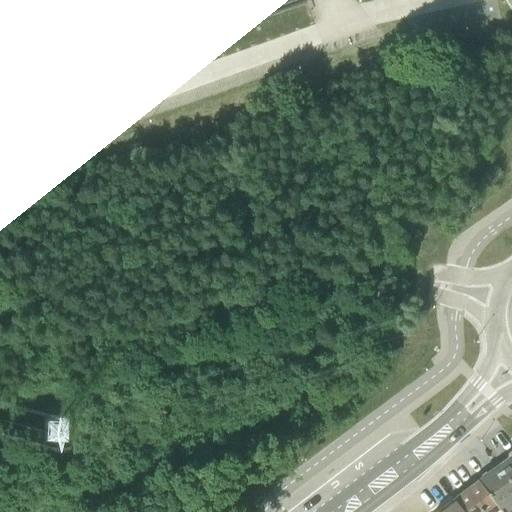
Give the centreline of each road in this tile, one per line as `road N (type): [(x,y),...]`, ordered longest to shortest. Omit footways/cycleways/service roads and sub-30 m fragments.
road 1 (track): [(354,347),(176,366),(14,399)]
road 2 (primary): [(452,425),(343,511)]
